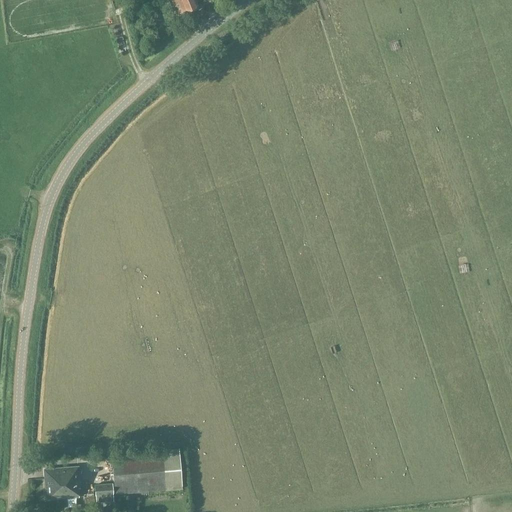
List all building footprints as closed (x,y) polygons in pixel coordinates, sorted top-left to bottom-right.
[(170,0),(178,17),(199,8),(195,0),(170,0)] [(148,498),(182,495),(178,448),(111,455),(114,495),(148,492),(148,498)] [(96,462),(104,463),(104,453),(96,453),(96,462)] [(48,499),(68,497),(80,496),(79,494),(79,489),(81,487),(79,467),(46,470),(48,499)] [(114,501),(112,485),(96,486),(98,503),(114,501)] [(95,493),(79,494),(80,496),(68,497),(69,509),(97,507),(95,493)]
